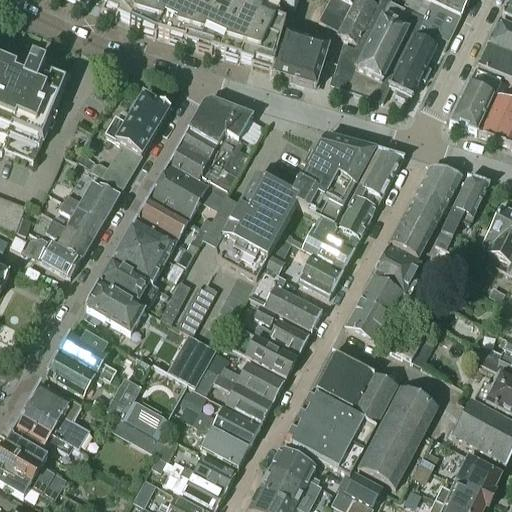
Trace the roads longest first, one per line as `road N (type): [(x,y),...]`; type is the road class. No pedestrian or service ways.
road 1 (residential): [(233,511),(422,155)]
road 2 (residential): [(12,403),(200,84)]
road 3 (tertiary): [(422,155),(200,84)]
road 4 (tertiary): [(200,84),(0,2)]
road 5 (residential): [(422,155),(492,0)]
